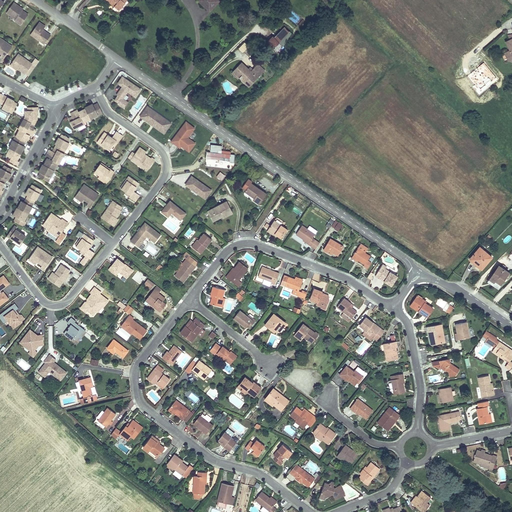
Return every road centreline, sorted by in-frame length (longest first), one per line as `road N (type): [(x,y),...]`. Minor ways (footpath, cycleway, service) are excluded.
road 1 (residential): [(391,305),(343,274),(259,245),(235,245),(135,369),(146,409),(208,457),(255,471),(309,511)]
road 2 (residential): [(0,245),(44,302),(67,301),(161,182),(163,154),(106,110),(95,87)]
road 3 (unclassified): [(418,268),(116,58)]
road 4 (track): [(171,511),(0,356)]
road 5 (residential): [(416,433),(420,385),(405,317),(391,305)]
